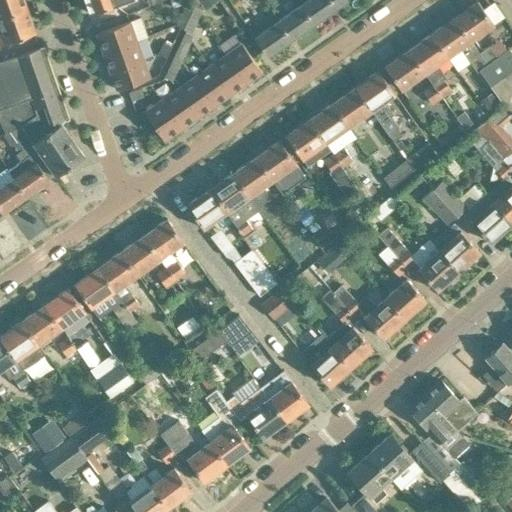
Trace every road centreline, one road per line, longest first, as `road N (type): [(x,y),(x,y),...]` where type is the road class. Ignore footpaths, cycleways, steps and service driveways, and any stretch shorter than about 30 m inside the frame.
road 1 (residential): [(245,511),(511,275)]
road 2 (residential): [(123,200),(412,0)]
road 3 (residential): [(123,200),(57,0)]
road 4 (residential): [(0,286),(123,200)]
